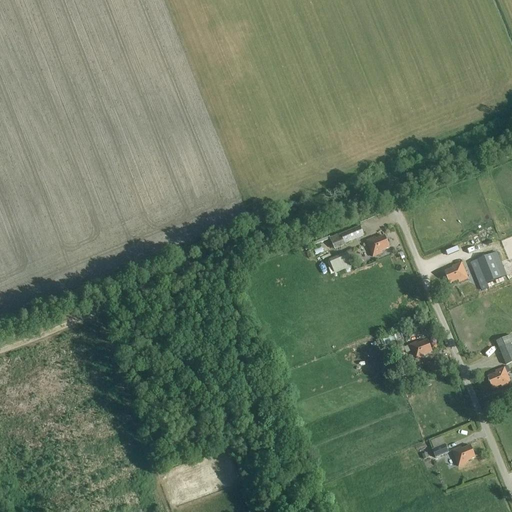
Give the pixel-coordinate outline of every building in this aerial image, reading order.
[(329,239),(334,250),(345,246),(344,244),(363,237),(359,227),(329,239)] [(389,248),(385,236),(376,240),(375,238),(367,242),(373,257),(382,254),(381,251),(389,248)] [(404,260),(413,257),(411,250),(401,254),(404,260)] [(353,266),(347,253),(329,260),(334,274),(353,266)] [(496,253),(477,261),(487,284),(506,276),(496,253)] [(308,267),(314,268),(316,259),(310,257),(308,267)] [(459,283),(468,279),(464,270),(466,269),(464,262),(453,267),(453,269),(445,273),(449,284),(458,281),(459,283)] [(408,329),(392,335),(394,341),(411,335),(408,329)] [(508,339),(497,344),(505,365),(511,362),(511,350),(510,345),(511,345),(511,344),(511,339),(511,338),(509,339),(508,339)] [(423,356),(432,353),(428,341),(419,344),(418,342),(409,345),(415,361),(424,358),(423,356)] [(371,346),(373,355),(380,353),(378,344),(371,346)] [(502,388),(511,384),(504,368),(495,372),(496,374),(488,378),(492,389),(501,386),(502,388)] [(431,451),(435,459),(448,454),(445,445),(431,451)] [(475,458),(470,446),(461,450),(461,448),(452,451),(459,467),(467,464),(466,461),(475,458)]
